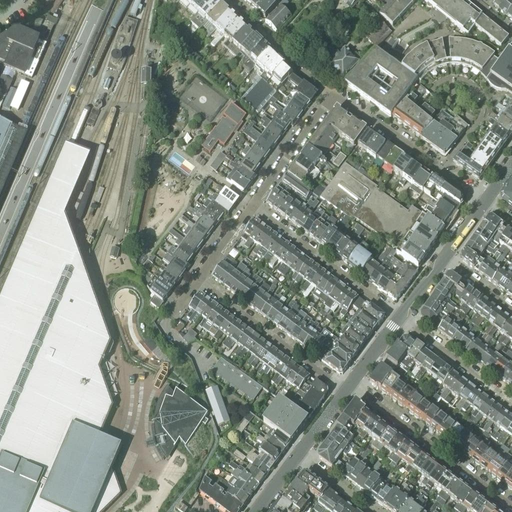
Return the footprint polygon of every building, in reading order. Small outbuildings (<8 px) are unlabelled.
[(54,0),(50,6),(54,9),(60,0),(54,0)] [(180,0),(178,2),(195,18),(198,14),(211,0),(180,0)] [(199,31),(202,28),(221,7),(213,0),(211,0),(198,14),(195,18),(190,23),(199,31)] [(251,8),(257,13),(268,0),(253,0),(249,6),(251,8)] [(265,20),(277,7),(283,0),(277,0),(276,2),(273,0),(268,0),(257,13),(265,20)] [(283,0),(277,7),(279,8),(265,23),(276,34),(290,19),(282,11),(291,0),(283,0)] [(405,0),(392,0),(392,1),(405,13),(412,6),(405,0)] [(468,37),(474,28),(482,18),(481,17),(481,18),(471,10),(471,9),(460,1),(459,0),(422,0),(423,1),(427,4),(426,6),(426,8),(429,10),(431,9),(432,8),(436,11),(440,15),(466,35),(467,36),(468,37)] [(496,0),(492,6),(499,12),(508,0),(496,0)] [(508,0),(499,12),(506,17),(511,8),(511,1),(510,0),(508,0)] [(392,1),(386,7),(399,20),(405,13),(392,1)] [(88,44),(103,10),(92,5),(77,39),(88,44)] [(207,39),(215,30),(229,15),(221,7),(202,28),(207,32),(203,36),(207,39)] [(399,20),(386,7),(379,15),(392,27),(399,20)] [(49,35),(58,15),(46,10),(42,19),(49,22),(44,33),(49,35)] [(215,47),(223,38),(238,22),(229,15),(215,30),(220,35),(212,44),(215,47)] [(106,70),(120,74),(124,65),(138,23),(135,22),(125,18),(118,35),(113,48),(106,70)] [(482,18),(474,28),(487,38),(495,29),(482,18)] [(437,26),(430,21),(430,22),(429,23),(428,24),(421,28),(406,36),(404,37),(402,40),(400,42),(403,44),(406,47),(407,45),(409,44),(410,43),(428,33),(432,31),(434,29),(435,28),(437,26)] [(224,48),(227,51),(246,30),(238,22),(223,38),(227,41),(223,46),(224,48)] [(380,24),(379,24),(364,40),(373,47),(388,31),(380,24)] [(508,39),(495,29),(487,38),(500,49),(508,39)] [(235,58),(240,53),(254,38),(246,30),(227,51),(235,58)] [(9,73),(10,71),(15,73),(24,77),(24,76),(31,79),(45,46),(15,32),(13,32),(0,39),(0,61),(7,64),(5,69),(8,70),(7,72),(9,73)] [(392,50),(398,41),(394,38),(390,35),(375,51),(344,85),(372,105),(390,118),(417,81),(402,70),(401,70),(400,69),(413,52),(411,50),(408,48),(402,57),(395,65),(385,58),(392,50)] [(244,66),(249,61),(263,45),(254,38),(240,53),(245,58),(241,63),(244,66)] [(286,38),(281,43),(280,44),(286,50),(287,49),(292,43),(286,38)] [(433,46),(426,49),(436,69),(438,68),(441,67),(443,67),(446,66),(442,42),(440,43),(439,44),(433,46)] [(458,66),(460,66),(465,44),(458,43),(451,43),(450,42),(449,42),(448,42),(449,51),(450,66),(453,66),(456,66),(458,66)] [(167,45),(162,44),(162,45),(158,55),(159,56),(163,57),(167,45)] [(468,68),(470,69),(477,55),(475,55),(478,47),(471,45),(465,44),(460,66),(463,67),(466,67),(468,68)] [(493,58),(480,75),(481,76),(483,78),(484,79),(486,81),(487,82),(488,84),(489,85),(490,86),(491,88),(492,89),(494,90),(495,90),(495,91),(497,91),(499,92),(500,92),(502,92),(503,92),(504,92),(507,94),(511,97),(511,44),(499,62),(493,58)] [(249,75),(253,70),(269,53),(270,52),(263,45),(249,61),(250,59),(254,62),(245,72),(249,75)] [(188,56),(188,55),(192,52),(185,46),(181,50),(188,56)] [(419,62),(418,63),(427,75),(429,73),(432,72),(433,71),(436,69),(426,49),(420,52),(414,56),(419,62)] [(477,55),(470,69),(473,70),(475,72),(477,73),(480,75),(493,58),(494,57),(488,53),(482,49),(479,56),(477,55)] [(344,51),(329,66),(328,67),(329,68),(329,67),(342,79),(342,80),(343,80),(361,60),(359,58),(360,57),(359,57),(358,57),(355,54),(352,57),(345,51),(345,50),(344,50),(344,51)] [(251,82),(254,85),(277,61),(276,60),(274,58),(269,53),(253,70),(258,75),(251,82)] [(402,69),(402,70),(417,81),(420,83),(422,80),(424,78),(426,77),(427,75),(418,63),(416,65),(411,59),(406,64),(402,69)] [(240,101),(247,107),(284,67),(277,61),(254,85),(240,101)] [(266,105),(272,99),(276,94),(278,92),(282,88),(283,86),(292,77),(293,76),(284,67),(247,107),(257,116),(261,111),(266,105)] [(141,74),(140,90),(142,90),(143,90),(144,90),(151,90),(151,74),(144,74),(141,74)] [(292,77),(283,86),(287,89),(290,85),(295,89),(292,93),(296,96),(309,105),(317,95),(303,85),(292,77)] [(0,95),(4,97),(5,98),(5,97),(8,91),(8,90),(11,83),(11,84),(11,83),(10,82),(10,83),(2,79),(1,79),(1,80),(0,83),(0,95)] [(21,84),(11,109),(18,112),(24,95),(25,96),(25,95),(26,92),(27,92),(27,91),(26,91),(28,86),(21,84)] [(228,84),(224,87),(232,94),(235,90),(228,84)] [(419,138),(420,139),(432,126),(428,123),(436,114),(427,106),(425,108),(424,108),(418,115),(410,109),(417,102),(416,101),(424,91),(420,88),(412,97),(392,119),(397,123),(397,124),(399,125),(401,125),(403,127),(403,128),(405,129),(406,129),(416,136),(416,137),(418,138),(419,138)] [(290,96),(288,99),(305,111),(309,105),(296,96),(292,93),(289,96),(290,96)] [(274,111),(294,126),(300,118),(287,109),(284,112),(274,105),(276,102),(275,101),(272,99),(266,105),(269,107),(274,111)] [(287,109),(300,118),(305,111),(288,99),(287,99),(282,106),(287,109)] [(103,102),(99,100),(97,104),(95,104),(94,105),(93,107),(92,108),(92,110),(93,112),(94,113),(96,114),(97,114),(99,114),(100,113),(102,112),(102,111),(102,109),(102,107),(101,106),(103,102)] [(168,105),(168,108),(167,108),(167,109),(164,109),(165,114),(168,114),(176,113),(175,107),(174,108),(174,105),(168,105)] [(266,105),(261,111),(264,113),(264,114),(269,107),(266,105)] [(218,143),(224,147),(246,116),(234,108),(231,106),(208,138),(214,142),(215,141),(218,143)] [(336,109),(325,124),(340,135),(338,137),(353,148),(366,131),(336,109)] [(446,109),(432,126),(420,139),(420,140),(434,150),(435,150),(444,157),(467,128),(446,109)] [(503,110),(501,113),(497,118),(511,129),(511,116),(506,112),(503,109),(503,110)] [(276,117),(274,121),(287,130),(290,126),(292,128),(294,126),(274,111),(272,114),(276,117)] [(485,122),(494,129),(509,140),(511,135),(511,129),(497,118),(491,114),(485,122)] [(260,122),(264,124),(282,137),(287,130),(274,121),(271,124),(263,118),(260,122)] [(0,156),(2,152),(3,151),(5,144),(6,145),(6,143),(8,137),(9,137),(9,136),(12,130),(13,128),(12,128),(10,127),(6,126),(6,125),(4,124),(0,122),(0,156)] [(250,124),(245,132),(272,151),(277,144),(264,134),(261,138),(252,131),(250,133),(249,132),(253,126),(250,124)] [(266,131),(264,134),(277,144),(282,137),(264,124),(261,128),(266,131)] [(325,124),(320,132),(334,143),(338,137),(340,135),(325,124)] [(0,200),(28,135),(20,131),(17,130),(13,128),(12,130),(9,136),(9,137),(8,137),(6,143),(6,145),(5,144),(3,151),(2,152),(0,156),(0,200)] [(494,129),(488,138),(503,149),(509,140),(494,129)] [(256,145),(254,148),(267,158),(272,151),(245,132),(243,135),(256,145)] [(320,132),(314,140),(328,150),(334,143),(320,132)] [(357,148),(366,154),(378,139),(369,133),(357,148)] [(240,138),(235,145),(240,149),(245,142),(240,138)] [(488,138),(481,147),(496,158),(503,149),(488,138)] [(375,161),(376,160),(386,145),(378,139),(366,154),(375,161)] [(314,140),(307,149),(321,160),(328,150),(314,140)] [(376,160),(384,166),(394,151),(386,145),(376,160)] [(66,146),(40,208),(49,212),(55,215),(60,217),(64,219),(69,208),(91,157),(86,155),(84,154),(75,150),(71,148),(66,146)] [(481,147),(475,155),(490,166),(496,158),(481,147)] [(246,148),(244,151),(262,164),(267,158),(254,148),(251,152),(246,148)] [(307,149),(299,160),(313,170),(318,174),(326,164),(321,160),(307,149)] [(246,159),(244,162),(257,171),(262,164),(244,151),(241,155),(246,159)] [(384,166),(393,173),(403,158),(394,151),(384,166)] [(224,160),(225,159),(224,159),(225,158),(220,154),(216,159),(210,169),(215,173),(217,170),(223,162),(224,160)] [(332,165),(338,169),(346,159),(340,155),(332,165)] [(475,155),(469,164),(484,174),(490,166),(475,155)] [(484,174),(469,164),(466,161),(459,156),(453,164),(477,182),(478,181),(479,181),(480,181),(484,174)] [(393,173),(402,180),(413,164),(403,158),(393,173)] [(313,182),(320,187),(321,188),(323,186),(320,184),(321,183),(310,174),(313,170),(299,160),(293,168),(313,182)] [(346,164),(354,170),(357,166),(348,160),(346,164)] [(140,163),(136,162),(130,194),(134,194),(139,195),(143,163),(140,163)] [(236,163),(233,166),(254,180),(256,178),(253,176),(257,171),(244,162),(240,166),(236,163)] [(346,218),(349,220),(353,223),(355,220),(397,251),(395,254),(418,270),(444,232),(429,222),(411,209),(409,212),(408,214),(376,191),(377,189),(377,188),(371,184),(363,178),(354,171),(344,164),(338,173),(339,173),(325,191),(320,198),(330,206),(332,208),(346,218)] [(406,183),(412,187),(422,172),(418,168),(416,167),(413,165),(413,164),(402,180),(398,185),(402,188),(406,183)] [(233,170),(231,174),(249,187),(254,180),(233,166),(231,165),(229,167),(231,169),(233,170)] [(313,182),(293,168),(281,183),(300,197),(306,201),(311,194),(301,186),(304,181),(310,186),(313,182)] [(354,171),(363,178),(365,174),(356,168),(354,171)] [(418,199),(423,192),(433,179),(432,179),(429,177),(429,176),(427,175),(422,172),(412,187),(419,191),(415,197),(418,199)] [(249,187),(231,174),(226,181),(244,194),(249,187)] [(365,174),(363,178),(371,184),(373,180),(365,174)] [(438,193),(439,194),(441,195),(446,188),(433,179),(423,192),(430,197),(433,192),(437,195),(438,193)] [(209,180),(203,187),(207,190),(212,183),(209,181),(209,180)] [(511,183),(501,198),(502,203),(511,210),(511,183)] [(272,209),(286,189),(280,185),(266,204),(272,209)] [(203,187),(198,194),(201,196),(202,197),(207,190),(203,187)] [(222,196),(219,199),(233,209),(238,202),(218,187),(215,191),(222,196)] [(314,196),(318,199),(319,199),(320,198),(325,191),(321,188),(320,187),(314,196)] [(441,195),(460,209),(464,204),(464,203),(463,201),(446,188),(441,195)] [(278,213),(289,199),(286,197),(290,191),(287,189),(286,189),(272,209),(278,213)] [(441,205),(456,216),(460,209),(441,195),(439,194),(437,197),(442,201),(439,204),(441,205)] [(284,218),(295,204),(299,198),(296,195),(291,201),(289,199),(278,213),(284,218)] [(210,197),(207,201),(228,216),(233,209),(219,199),(217,203),(210,197)] [(299,198),(295,204),(284,218),(290,222),(301,207),(299,206),(302,201),(304,203),(306,201),(300,197),(299,198)] [(302,232),(313,217),(310,215),(321,201),(319,199),(318,199),(317,199),(313,204),(296,227),(302,232)] [(226,218),(228,216),(207,201),(202,208),(220,221),(223,217),(226,218)] [(426,207),(450,223),(456,216),(441,205),(438,210),(426,201),(423,204),(426,207)] [(296,227),(313,204),(309,202),(306,207),(303,205),(301,207),(290,222),(296,227)] [(429,222),(444,232),(450,223),(426,207),(423,211),(432,217),(429,222)] [(60,217),(55,215),(49,212),(45,211),(40,208),(0,301),(0,511),(103,511),(120,495),(112,471),(122,448),(110,443),(99,438),(112,408),(98,371),(110,344),(80,263),(76,251),(71,238),(67,226),(64,219),(60,217)] [(192,221),(197,225),(210,234),(215,227),(193,211),(188,208),(186,211),(193,215),(192,216),(194,218),(192,221)] [(195,209),(193,211),(215,227),(220,221),(202,208),(199,212),(197,210),(195,208),(194,209),(195,209)] [(308,236),(325,212),(322,210),(315,219),(313,217),(302,232),(308,236)] [(314,241),(324,226),(322,224),(329,215),(325,212),(308,236),(314,241)] [(178,222),(187,228),(205,241),(210,234),(197,225),(194,228),(181,218),(178,222)] [(327,250),(345,226),(349,220),(346,218),(338,229),(334,226),(320,245),(327,250)] [(503,238),(508,230),(492,218),(487,219),(483,225),(503,238)] [(320,245),(334,226),(337,222),(334,219),(327,228),(324,226),(314,241),(320,245)] [(246,244),(260,225),(254,220),(243,235),(240,239),(246,244)] [(255,244),(266,230),(260,225),(246,244),(244,247),(247,250),(249,248),(253,243),(255,244)] [(334,256),(341,261),(358,239),(359,237),(364,231),(357,225),(353,230),(356,233),(348,244),(345,241),(334,256)] [(483,225),(478,232),(492,241),(498,245),(499,244),(503,238),(483,225)] [(349,228),(345,226),(327,250),(334,256),(345,241),(341,239),(345,234),(345,233),(349,228)] [(182,234),(187,238),(200,248),(205,241),(187,228),(185,232),(182,234)] [(256,256),(272,234),(266,230),(255,244),(258,246),(254,252),(254,251),(252,254),(256,257),(256,256)] [(493,252),(500,257),(511,240),(511,233),(508,230),(503,238),(499,244),(502,247),(499,252),(495,249),(493,252)] [(175,240),(177,242),(195,255),(200,248),(187,238),(184,242),(171,232),(168,235),(175,240)] [(474,239),(493,252),(495,249),(489,245),(492,241),(478,232),(474,239)] [(267,254),(279,239),(272,234),(256,256),(260,259),(265,252),(267,254)] [(268,266),(285,244),(279,239),(267,254),(270,256),(266,261),(264,263),(268,266)] [(365,244),(358,239),(341,261),(348,266),(364,245),(365,244)] [(491,255),(493,252),(474,239),(469,246),(482,255),(485,251),(491,255)] [(511,240),(500,257),(503,260),(509,252),(511,253),(511,240)] [(179,249),(177,252),(190,262),(195,255),(177,242),(174,245),(179,249)] [(280,263),(291,248),(285,244),(268,266),(272,268),(274,266),(273,266),(277,261),(280,263)] [(361,276),(371,263),(372,262),(363,256),(369,249),(364,245),(348,266),(361,276)] [(469,246),(464,252),(484,266),(486,263),(480,258),(482,255),(469,246)] [(280,275),(297,253),(291,248),(280,263),(282,265),(277,272),(280,275)] [(119,251),(111,249),(109,260),(116,261),(119,251)] [(169,252),(167,256),(187,271),(189,268),(187,266),(190,262),(177,252),(172,249),(169,252)] [(361,276),(369,282),(384,261),(390,253),(388,251),(383,257),(382,257),(375,266),(371,263),(361,276)] [(400,273),(395,279),(407,287),(412,281),(416,275),(416,276),(417,273),(406,265),(403,269),(402,268),(402,267),(392,259),(395,254),(392,251),(390,253),(384,261),(392,267),(396,269),(400,273)] [(462,262),(478,274),(484,266),(464,252),(461,257),(462,262)] [(478,274),(485,279),(500,257),(493,252),(491,255),(491,256),(494,258),(491,263),(487,260),(486,263),(484,266),(478,274)] [(292,272),(303,257),(297,253),(280,275),(284,278),(286,275),(285,275),(289,270),(292,272)] [(148,262),(151,265),(156,258),(153,256),(148,262)] [(170,266),(169,268),(182,278),(187,271),(167,256),(163,261),(170,266)] [(294,282),(309,262),(303,257),(292,272),(294,274),(291,279),(294,282)] [(485,279),(491,284),(501,271),(498,268),(503,260),(500,257),(485,279)] [(211,278),(217,283),(231,263),(226,259),(211,278)] [(369,282),(377,288),(387,275),(383,272),(387,267),(388,268),(387,269),(390,271),(392,267),(384,261),(369,282)] [(151,265),(148,262),(143,270),(146,272),(151,265)] [(304,282),(315,267),(309,262),(294,282),(298,284),(301,279),(304,282)] [(217,283),(223,287),(234,273),(231,271),(235,266),(232,263),(231,263),(217,283)] [(491,284),(498,289),(511,269),(511,266),(510,265),(507,269),(508,269),(505,273),(501,271),(491,284)] [(304,293),(321,271),(315,267),(304,282),(307,283),(303,289),(302,288),(301,291),(304,293)] [(162,268),(159,271),(177,284),(182,278),(169,268),(166,271),(162,268)] [(223,287),(229,292),(246,270),(243,268),(242,268),(237,275),(234,273),(223,287)] [(384,294),(395,279),(400,273),(396,269),(390,277),(387,275),(377,288),(384,294)] [(511,269),(498,289),(505,294),(511,284),(511,278),(511,277),(511,269)] [(229,292),(235,296),(246,282),(249,277),(247,276),(247,275),(248,275),(249,273),(246,270),(229,292)] [(159,271),(154,278),(172,291),(177,284),(159,271)] [(316,291),(327,276),(321,271),(304,293),(303,295),(306,298),(313,288),(316,291)] [(318,302),(333,281),(327,276),(316,291),(319,293),(315,298),(313,300),(317,303),(318,302)] [(463,296),(468,289),(452,276),(447,277),(444,282),(463,296)] [(235,296),(242,302),(258,279),(255,277),(253,279),(249,284),(246,282),(235,296)] [(152,296),(155,298),(162,304),(172,291),(154,278),(146,288),(148,290),(149,291),(149,292),(152,294),(152,295),(152,296)] [(242,302),(247,306),(258,291),(256,289),(261,282),(258,279),(242,302)] [(395,279),(384,294),(395,303),(407,287),(395,279)] [(328,300),(339,285),(333,281),(318,302),(321,304),(326,298),(328,300)] [(454,295),(460,300),(463,296),(444,282),(438,289),(451,299),(454,295)] [(269,289),(264,285),(259,292),(258,291),(247,306),(253,310),(269,289)] [(327,314),(329,310),(345,290),(339,285),(328,300),(324,306),(321,310),(327,314)] [(253,310),(260,315),(271,301),(268,299),(276,289),(274,288),(272,286),(253,310)] [(438,289),(433,297),(452,311),(455,307),(449,302),(451,299),(438,289)] [(458,312),(462,314),(476,295),(468,289),(463,296),(460,300),(459,302),(462,305),(458,312)] [(340,309),(351,294),(345,290),(329,310),(333,313),(338,307),(340,309)] [(187,319),(190,321),(206,299),(199,294),(189,309),(192,312),(187,319)] [(344,318),(352,307),(358,299),(351,294),(340,309),(343,311),(340,315),(344,318)] [(476,295),(462,314),(465,317),(469,310),(473,313),(483,300),(476,295)] [(260,315),(266,320),(282,298),(278,296),(277,298),(274,296),(271,301),(260,315)] [(433,297),(428,304),(441,313),(442,312),(445,313),(444,314),(448,317),(450,314),(452,311),(433,297)] [(162,304),(155,298),(150,303),(150,304),(158,310),(162,304)] [(266,320),(272,324),(283,310),(280,308),(285,301),(282,298),(266,320)] [(196,326),(201,319),(212,304),(206,299),(190,321),(187,324),(190,326),(192,323),(196,326)] [(362,314),(367,306),(358,299),(352,307),(362,314)] [(470,324),(471,325),(473,327),(490,305),(483,300),(473,313),(476,316),(470,324)] [(278,329),(295,306),(296,305),(292,302),(285,312),(283,310),(272,324),(278,329)] [(199,327),(201,329),(217,308),(212,304),(201,319),(204,321),(199,327)] [(428,304),(423,311),(443,325),(445,321),(439,316),(441,313),(428,304)] [(473,327),(474,327),(477,329),(483,321),(487,323),(496,310),(490,305),(473,327)] [(278,329),(283,333),(299,313),(296,311),(299,308),(295,306),(278,329)] [(362,315),(378,327),(382,321),(382,320),(382,317),(367,306),(362,314),(362,315)] [(210,326),(213,328),(224,313),(217,308),(201,329),(205,332),(210,326)] [(318,314),(321,317),(323,319),(326,315),(327,314),(321,310),(318,314)] [(485,335),(487,337),(503,315),(496,310),(487,323),(490,326),(483,334),(485,335)] [(421,320),(438,332),(443,325),(423,311),(421,315),(420,315),(421,320)] [(438,332),(445,338),(459,318),(462,314),(458,312),(457,311),(453,316),(450,314),(448,317),(445,321),(443,325),(438,332)] [(209,337),(213,340),(230,317),(224,313),(213,328),(216,330),(213,334),(212,334),(209,337)] [(283,333),(290,338),(305,318),(299,313),(283,333)] [(323,319),(324,319),(330,323),(332,319),(326,315),(323,319)] [(362,315),(356,323),(372,335),(378,327),(362,315)] [(487,337),(488,337),(490,339),(496,331),(500,334),(510,321),(503,315),(487,337)] [(222,334),(225,337),(236,322),(230,317),(213,340),(217,342),(218,340),(222,334)] [(290,338),(296,343),(311,322),(305,318),(290,338)] [(445,338),(451,343),(461,330),(457,327),(462,320),(459,318),(445,338)] [(349,324),(346,328),(366,342),(372,335),(356,323),(352,320),(349,324)] [(498,345),(500,347),(502,344),(511,331),(511,322),(510,321),(500,334),(503,336),(497,344),(498,345)] [(222,346),(226,349),(242,327),(236,322),(225,337),(228,339),(224,344),(222,346)] [(296,343),(302,348),(317,328),(319,326),(315,324),(314,325),(311,322),(296,343)] [(451,343),(459,348),(474,327),(473,327),(471,325),(465,333),(461,330),(451,343)] [(234,344),(237,346),(248,331),(242,327),(226,349),(229,351),(234,344)] [(459,348),(466,354),(475,341),(472,338),(477,330),(477,329),(474,327),(459,348)] [(302,348),(308,352),(319,338),(317,336),(321,330),(317,328),(302,348)] [(340,336),(344,339),(360,351),(366,342),(346,328),(340,336)] [(321,348),(323,345),(325,342),(323,340),(329,333),(325,330),(319,338),(308,352),(314,357),(321,348)] [(248,331),(237,346),(240,348),(234,356),(237,358),(254,336),(248,331)] [(509,341),(511,343),(511,331),(502,344),(505,347),(509,341)] [(190,334),(184,341),(188,345),(189,345),(196,342),(190,334)] [(466,354),(472,359),(488,337),(487,337),(485,335),(479,343),(475,341),(466,354)] [(246,353),(249,355),(260,341),(254,336),(237,358),(241,360),(246,353)] [(329,341),(353,360),(360,351),(344,339),(341,343),(333,337),(329,341)] [(472,359),(479,364),(489,351),(485,348),(491,340),(490,339),(488,337),(472,359)] [(408,357),(416,346),(407,339),(402,340),(397,347),(408,355),(407,356),(408,357)] [(334,351),(331,356),(347,368),(353,360),(329,341),(327,340),(325,342),(323,345),(330,351),(332,349),(334,351)] [(251,368),(251,367),(267,346),(260,341),(249,355),(252,358),(248,363),(247,365),(251,368)] [(479,364),(486,369),(502,348),(500,347),(498,345),(492,353),(489,351),(479,364)] [(259,363),(262,365),(273,350),(267,346),(251,367),(254,369),(259,363)] [(407,374),(415,364),(423,352),(416,346),(408,357),(407,356),(403,361),(409,365),(408,366),(409,367),(407,370),(400,365),(398,368),(407,374)] [(397,369),(398,368),(400,365),(403,361),(407,356),(408,355),(397,347),(387,362),(397,369)] [(314,357),(323,364),(330,355),(321,348),(314,357)] [(486,369),(492,374),(502,361),(499,358),(502,354),(505,356),(508,353),(507,351),(502,348),(486,369)] [(260,378),(264,374),(278,354),(273,350),(262,365),(264,367),(261,372),(260,371),(257,375),(257,376),(260,378)] [(410,377),(414,380),(431,357),(423,352),(415,364),(418,366),(410,377)] [(492,374),(499,379),(511,361),(511,355),(510,354),(508,353),(505,356),(508,359),(505,363),(502,361),(492,374)] [(270,371),(273,373),(284,359),(278,354),(264,374),(267,376),(270,371)] [(330,355),(323,364),(339,375),(342,375),(347,368),(331,356),(330,355)] [(426,372),(429,375),(438,363),(431,357),(414,380),(418,383),(426,372)] [(274,385),(290,363),(284,359),(273,373),(276,376),(271,383),(274,385)] [(211,372),(253,402),(262,389),(246,378),(244,376),(237,371),(231,367),(225,363),(220,360),(211,372)] [(511,361),(499,379),(506,384),(511,375),(511,361)] [(395,371),(397,369),(387,362),(371,383),(371,386),(377,390),(378,389),(380,392),(391,377),(395,371)] [(283,380),(285,383),(296,368),(290,363),(274,385),(274,386),(277,388),(283,380)] [(432,379),(435,381),(445,368),(438,363),(429,375),(433,378),(432,379)] [(137,364),(130,366),(134,376),(141,374),(137,364)] [(303,373),(296,368),(285,383),(289,385),(284,392),(287,394),(292,387),(303,373)] [(439,383),(443,386),(452,374),(445,368),(435,381),(428,390),(432,393),(439,383)] [(381,392),(381,393),(384,395),(385,395),(389,398),(403,378),(404,377),(395,371),(391,377),(380,392),(381,392)] [(289,397),(292,400),(293,400),(294,399),(296,395),(299,392),(302,389),(304,385),(306,382),(309,378),(303,373),(292,387),(295,389),(289,397)] [(440,399),(444,402),(461,380),(452,374),(443,386),(442,387),(446,390),(440,399)] [(396,404),(407,390),(403,387),(407,381),(403,378),(389,398),(392,401),(393,402),(395,404),(396,404)] [(459,400),(459,399),(469,386),(461,380),(444,402),(448,405),(455,396),(459,400)] [(304,385),(323,400),(328,394),(327,391),(315,382),(312,386),(306,382),(304,385)] [(299,392),(319,407),(323,400),(304,385),(302,389),(299,392)] [(455,410),(456,411),(459,414),(462,410),(462,409),(476,391),(469,386),(459,399),(462,401),(457,407),(455,410)] [(207,415),(176,392),(175,391),(174,395),(167,387),(165,389),(163,392),(162,394),(160,397),(159,400),(158,403),(157,406),(156,409),(155,412),(155,413),(154,416),(154,419),(154,423),(154,426),(154,429),(154,433),(154,436),(155,439),(152,440),(155,449),(158,448),(160,451),(162,455),(165,459),(172,447),(174,449),(172,451),(173,451),(174,449),(179,441),(185,449),(201,424),(205,426),(208,422),(204,420),(207,415)] [(206,393),(218,427),(229,423),(225,413),(224,408),(219,395),(217,389),(206,393)] [(401,408),(405,410),(418,392),(415,389),(412,393),(407,390),(396,404),(397,405),(398,406),(400,407),(401,408)] [(413,416),(413,417),(424,402),(420,399),(424,394),(419,390),(418,392),(405,410),(409,413),(409,414),(411,416),(413,416)] [(463,411),(465,412),(469,407),(472,409),(482,396),(476,391),(462,409),(462,410),(463,411)] [(300,403),(314,413),(319,407),(299,392),(296,395),(300,398),(299,399),(299,401),(300,402),(300,403)] [(418,420),(421,423),(435,405),(437,403),(440,399),(436,395),(428,405),(424,402),(413,417),(414,417),(414,418),(416,420),(418,420)] [(475,412),(468,421),(472,424),(489,401),(482,396),(472,409),(475,412)] [(297,406),(293,411),(307,422),(314,413),(300,403),(294,399),(293,400),(291,402),(297,406)] [(472,424),(473,424),(476,426),(482,417),(486,420),(486,419),(496,406),(489,401),(472,424)] [(280,402),(263,425),(267,428),(272,431),(273,432),(290,445),(295,438),(295,439),(297,435),(305,424),(307,422),(293,411),(288,407),(281,402),(280,402)] [(356,404),(337,429),(348,436),(355,427),(366,412),(362,409),(356,404)] [(429,429),(430,429),(441,415),(436,412),(439,408),(435,405),(421,423),(425,426),(426,427),(428,429),(429,429)] [(496,406),(486,419),(489,422),(482,431),(485,434),(489,430),(493,424),(503,412),(496,406)] [(357,434),(361,437),(374,419),(370,415),(369,414),(367,413),(366,412),(355,427),(359,430),(357,434)] [(503,412),(493,424),(499,430),(509,417),(503,412)] [(434,433),(438,435),(452,416),(449,414),(448,413),(445,418),(441,415),(430,429),(430,430),(431,431),(433,432),(434,433)] [(249,414),(244,421),(249,425),(254,418),(249,414)] [(446,441),(446,442),(457,427),(453,424),(456,419),(452,416),(438,435),(442,438),(442,440),(444,441),(446,441)] [(497,443),(499,445),(511,427),(511,418),(509,417),(499,430),(503,432),(498,439),(494,436),(492,439),(497,443)] [(374,419),(361,437),(359,439),(362,441),(367,436),(371,439),(382,425),(381,424),(381,423),(378,421),(377,421),(374,419)] [(239,428),(239,429),(243,432),(249,425),(244,421),(239,428)] [(451,445),(455,448),(470,428),(473,424),(472,424),(468,421),(461,431),(457,427),(446,442),(447,442),(447,443),(449,445),(451,445)] [(371,448),(375,451),(390,431),(386,428),(386,427),(384,425),(382,425),(371,439),(375,442),(371,448)] [(509,437),(511,439),(511,427),(499,445),(502,447),(509,437)] [(269,432),(266,437),(267,439),(285,452),(290,445),(273,432),(272,431),(267,428),(266,430),(269,432)] [(462,454),(463,454),(474,440),(469,437),(472,433),(472,432),(473,430),(470,428),(455,448),(458,451),(459,452),(461,454),(462,454)] [(243,432),(239,429),(234,436),(238,439),(243,432)] [(337,429),(331,436),(357,455),(360,452),(350,444),(353,440),(348,436),(337,429)] [(383,448),(388,452),(399,437),(398,436),(397,435),(395,434),(393,433),(390,431),(375,451),(372,455),(374,457),(377,452),(379,454),(383,448)] [(471,460),(485,441),(489,436),(488,436),(487,435),(484,440),(482,438),(478,443),(474,440),(463,454),(463,455),(464,456),(466,458),(467,458),(471,460)] [(331,436),(326,443),(342,455),(345,451),(355,459),(357,455),(331,436)] [(255,440),(263,446),(280,459),(285,452),(267,439),(266,437),(263,441),(258,437),(255,440)] [(388,460),(393,464),(407,444),(403,440),(402,439),(400,438),(399,437),(388,452),(392,455),(388,460)] [(479,466),(479,467),(490,453),(485,449),(489,444),(485,441),(471,460),(475,463),(475,465),(477,466),(479,466)] [(326,443),(321,450),(332,459),(331,461),(335,464),(337,462),(342,455),(326,443)] [(400,461),(404,464),(415,450),(414,449),(414,448),(411,446),(410,446),(407,444),(393,464),(389,468),(392,471),(400,461)] [(258,453),(262,456),(275,465),(280,459),(263,446),(258,453)] [(484,470),(487,473),(506,449),(503,447),(498,452),(497,451),(494,456),(490,453),(479,467),(480,467),(480,468),(483,470),(484,470)] [(495,479),(506,465),(502,462),(505,458),(505,457),(509,452),(506,449),(487,473),(491,476),(492,477),(494,479),(495,479)] [(334,466),(344,473),(347,469),(344,467),(337,462),(335,464),(331,461),(332,459),(321,450),(318,454),(318,459),(319,459),(332,469),(334,466)] [(341,477),(348,482),(364,460),(370,453),(366,450),(357,463),(353,461),(352,462),(347,469),(344,473),(341,477)] [(405,480),(409,474),(423,456),(419,453),(419,452),(417,450),(415,450),(404,464),(408,467),(404,473),(406,474),(402,478),(405,480)] [(237,458),(240,460),(243,462),(245,459),(239,455),(236,452),(233,456),(237,458)] [(245,459),(251,463),(253,461),(269,473),(275,465),(262,456),(259,460),(252,454),(249,458),(248,456),(245,459)] [(416,474),(421,477),(432,462),(431,462),(430,460),(428,459),(427,459),(423,456),(409,474),(413,477),(416,474)] [(179,458),(177,464),(186,468),(188,461),(179,458)] [(344,467),(347,469),(352,462),(349,460),(344,467)] [(348,482),(355,487),(367,471),(364,468),(368,463),(364,460),(348,482)] [(254,466),(251,470),(264,480),(269,473),(253,461),(251,463),(254,466)] [(421,486),(424,488),(439,468),(436,466),(435,464),(433,463),(432,463),(432,462),(421,477),(425,480),(421,486)] [(229,467),(236,472),(237,471),(259,487),(264,480),(251,470),(249,468),(246,472),(240,468),(239,469),(231,463),(229,467)] [(362,492),(378,471),(381,467),(377,464),(370,473),(367,471),(355,487),(362,492)] [(500,483),(504,486),(511,474),(511,466),(511,468),(506,465),(495,479),(496,480),(497,481),(499,483),(500,483)] [(422,493),(425,495),(427,493),(428,491),(429,492),(433,486),(437,490),(448,475),(447,474),(447,473),(444,471),(443,471),(439,468),(424,488),(421,493),(422,493)] [(234,479),(239,483),(254,494),(259,487),(237,471),(236,472),(238,473),(234,479)] [(362,492),(368,497),(381,481),(377,479),(382,474),(378,471),(362,492)] [(208,472),(205,480),(208,483),(213,476),(208,472)] [(380,506),(383,508),(391,496),(395,492),(391,489),(395,484),(394,484),(400,476),(397,474),(394,479),(376,503),(380,506)] [(302,476),(295,485),(308,494),(317,483),(307,475),(302,476)] [(368,497),(376,503),(394,479),(390,475),(384,484),(381,481),(368,497)] [(437,498),(441,501),(456,481),(452,478),(452,477),(450,475),(448,475),(437,490),(441,493),(437,498)] [(242,496),(248,501),(252,496),(254,494),(239,483),(234,479),(228,486),(242,496)] [(199,494),(206,499),(215,488),(208,483),(205,480),(199,494)] [(215,488),(228,497),(243,508),(248,501),(242,496),(228,486),(225,484),(220,480),(215,488)] [(439,506),(442,508),(449,499),(454,502),(458,496),(465,488),(464,487),(463,486),(461,484),(460,484),(456,481),(441,501),(438,505),(439,506)] [(383,508),(387,511),(391,511),(397,505),(396,504),(400,497),(402,498),(403,496),(411,485),(407,482),(398,495),(395,492),(391,496),(383,508)] [(317,483),(308,494),(319,502),(328,491),(317,483)] [(295,485),(288,494),(305,506),(309,502),(305,499),(308,494),(295,485)] [(391,511),(402,511),(409,503),(405,501),(408,496),(410,495),(409,494),(415,488),(411,485),(403,496),(402,498),(400,497),(396,504),(397,505),(391,511)] [(206,499),(220,510),(228,497),(215,488),(206,499)] [(453,510),(455,511),(458,511),(471,496),(473,494),(469,491),(468,490),(466,488),(465,488),(458,496),(454,502),(458,505),(453,510)] [(328,491),(319,502),(317,505),(321,508),(317,511),(322,511),(334,496),(335,496),(333,495),(328,491)] [(402,511),(412,511),(415,508),(416,509),(426,496),(425,495),(422,493),(417,500),(412,506),(409,503),(402,511)] [(288,494),(282,503),(294,511),(300,511),(305,506),(288,494)] [(471,496),(458,511),(464,511),(465,511),(466,511),(471,511),(481,500),(480,499),(480,498),(477,496),(476,496),(473,494),(471,496)] [(335,496),(334,496),(322,511),(334,511),(342,502),(337,498),(335,496)] [(420,511),(419,511),(427,502),(426,501),(428,497),(426,496),(416,509),(415,508),(412,511),(420,511)] [(228,497),(220,510),(223,511),(239,511),(240,511),(243,508),(228,497)] [(481,500),(471,511),(485,511),(489,506),(485,503),(485,502),(483,500),(481,500)] [(345,511),(349,508),(347,506),(342,502),(334,511),(345,511)] [(294,511),(282,503),(275,511),(294,511)]
